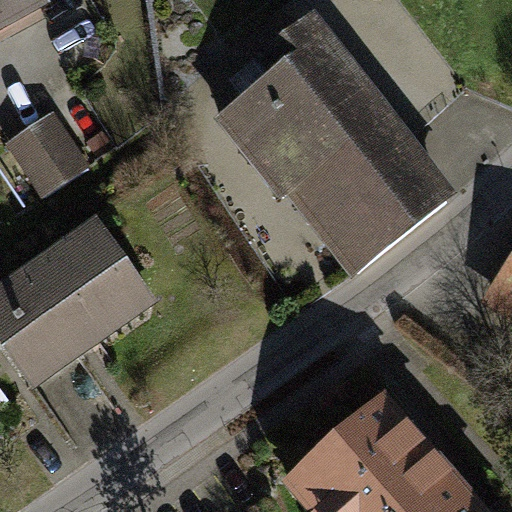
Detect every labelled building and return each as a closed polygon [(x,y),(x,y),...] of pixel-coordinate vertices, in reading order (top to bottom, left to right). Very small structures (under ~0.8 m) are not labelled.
[(0,0),(0,35),(54,8),(50,0),(0,0)] [(327,37),(224,115),(340,267),(442,189),(327,37)] [(0,196),(19,222),(97,164),(60,115),(0,159),(0,196)] [(91,221),(0,285),(0,352),(27,389),(149,303),(91,221)] [(469,511),(379,399),(274,484),(296,511),(469,511)]
